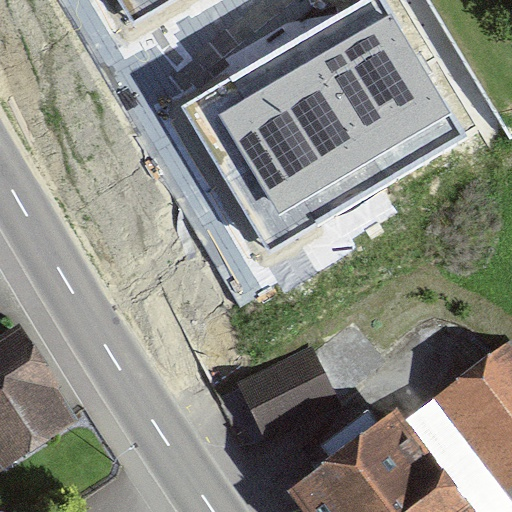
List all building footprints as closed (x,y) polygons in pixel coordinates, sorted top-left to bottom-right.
[(179,0),(117,0),(134,27),(179,0)] [(469,138),(386,0),(365,0),(185,107),(273,254),(469,138)] [(91,440),(65,401),(85,388),(43,323),(0,350),(0,475),(11,492),(91,440)] [(511,336),(433,397),(511,499),(511,336)] [(242,374),(261,431),(341,404),(322,347),(242,374)] [(293,509),(295,511),(467,511),(400,426),(293,509)]
